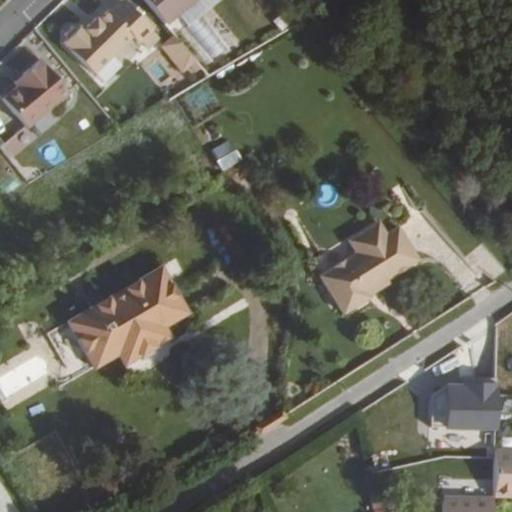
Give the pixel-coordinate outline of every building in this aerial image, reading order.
[(199,0),(140,0),(165,29),(199,0)] [(511,0),(501,0),(496,4),(511,24),(511,0)] [(77,32),(61,47),(94,82),(129,46),(134,50),(154,32),(122,1),(109,13),(107,11),(81,36),(77,32)] [(169,35),(156,46),(179,73),(192,62),(169,35)] [(69,96),(39,61),(12,83),(21,92),(6,104),(27,130),(69,96)] [(244,190),(255,180),(240,164),(229,173),(244,190)] [(420,259),(401,227),(389,234),(381,222),(351,239),(359,252),(321,274),(344,312),(371,297),(370,295),(368,291),(388,279),(420,259)] [(63,322),(86,359),(181,304),(158,266),(63,322)] [(390,282),(388,279),(368,291),(370,295),(390,282)] [(188,314),(181,305),(181,304),(86,359),(91,367),(116,353),(123,365),(170,338),(164,326),(188,314)] [(489,446),(488,374),(451,375),(451,385),(424,385),(425,447),(489,446)] [(511,446),(495,446),(495,485),(511,485),(511,446)] [(86,487),(94,502),(118,490),(110,475),(86,487)] [(494,511),(495,492),(446,491),(445,511),(494,511)]
